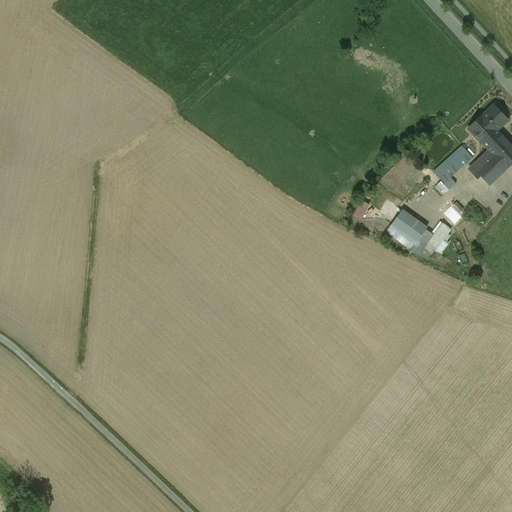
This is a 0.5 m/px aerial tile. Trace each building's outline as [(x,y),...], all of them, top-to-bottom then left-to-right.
[(493,106),(478,121),(480,123),(472,130),(482,141),(494,129),(496,131),(507,120),(493,106)] [(511,147),(496,131),(494,129),(482,141),(481,142),(490,151),(506,168),(511,162),(511,147)] [(461,146),(433,172),(449,190),(456,184),(450,178),(472,158),(461,146)] [(506,168),(490,151),(487,154),(486,153),(475,164),(479,168),(480,169),(486,163),(498,176),(506,168)] [(498,176),(486,163),(480,169),(479,168),(477,171),(489,184),(498,176)] [(365,220),(370,203),(360,199),(355,217),(365,220)] [(426,228),(402,210),(391,225),(416,243),(426,228)]
